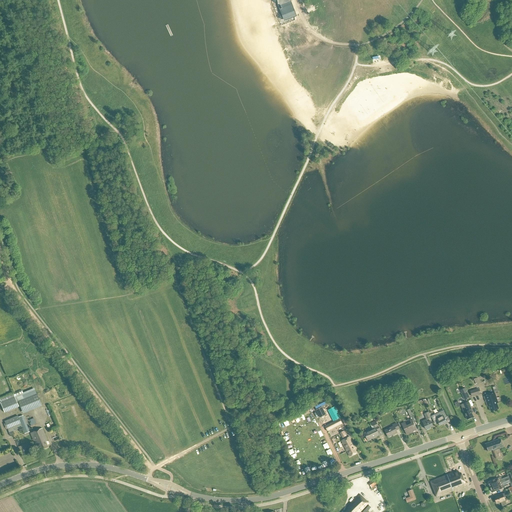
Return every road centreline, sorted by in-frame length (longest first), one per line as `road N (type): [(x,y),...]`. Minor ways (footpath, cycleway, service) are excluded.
road 1 (tertiary): [(185,492),(227,501),(269,497),(458,436)]
road 2 (track): [(0,254),(14,292),(151,469),(145,478)]
road 3 (tertiary): [(0,485),(68,464),(153,481)]
